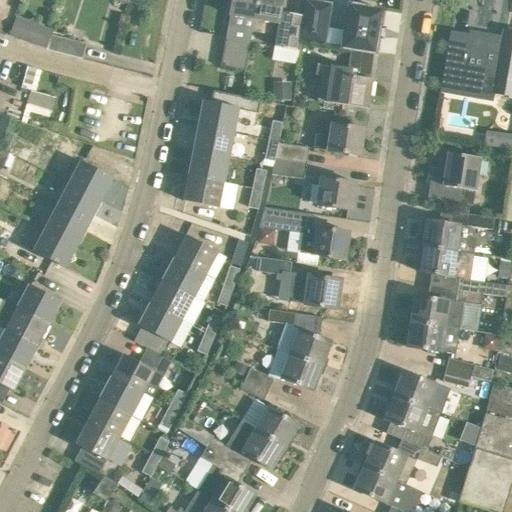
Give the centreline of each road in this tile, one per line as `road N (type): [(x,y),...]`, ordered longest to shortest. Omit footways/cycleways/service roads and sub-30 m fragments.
road 1 (residential): [(0,500),(128,240),(177,0)]
road 2 (residential): [(294,511),(359,354),(415,0)]
